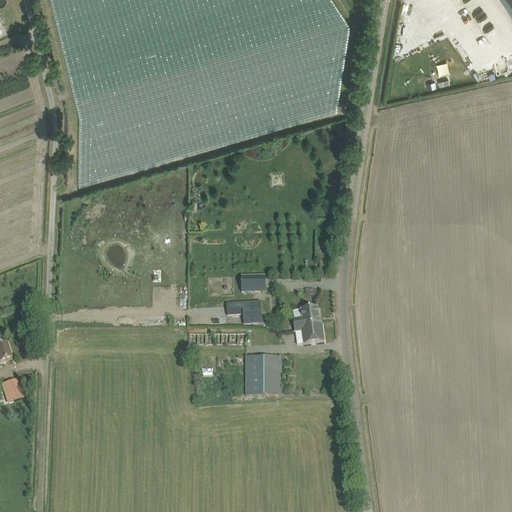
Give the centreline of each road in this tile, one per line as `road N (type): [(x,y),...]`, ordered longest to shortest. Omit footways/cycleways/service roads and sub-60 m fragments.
road 1 (tertiary): [(362,511),(338,295),(384,0)]
road 2 (unclassified): [(44,371),(54,117),(26,0)]
road 3 (track): [(39,511),(44,371)]
